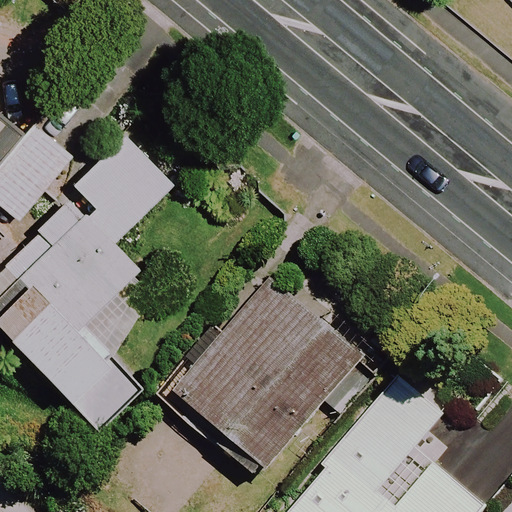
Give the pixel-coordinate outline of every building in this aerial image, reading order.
[(0,155),(18,133),(0,119),(0,155)] [(18,133),(0,155),(0,211),(17,225),(70,156),(26,122),(18,133)] [(125,137),(12,248),(0,235),(0,332),(94,428),(141,382),(81,321),(133,269),(109,244),(170,184),(125,137)] [(359,366),(263,285),(168,396),(264,477),(359,366)] [(396,379),(318,470),(283,511),(481,511),(482,511),(412,451),(441,417),(396,379)]
